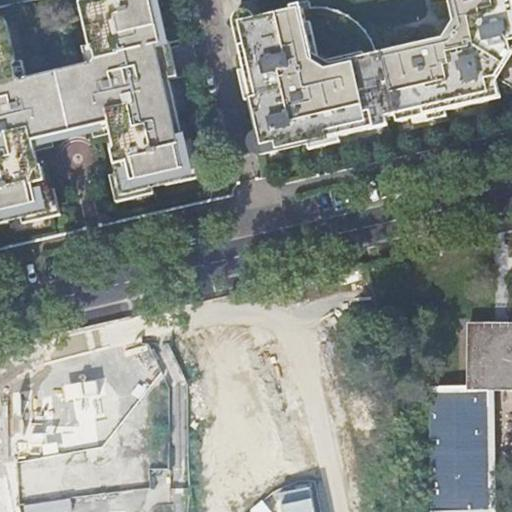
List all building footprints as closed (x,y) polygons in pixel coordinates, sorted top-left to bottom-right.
[(7,24),(0,25),(0,215),(6,215),(7,220),(51,210),(42,170),(39,171),(33,145),(55,140),(53,134),(87,127),(88,132),(110,127),(116,153),(113,154),(122,194),(166,184),(165,179),(191,173),(170,82),(166,83),(158,49),(162,48),(151,0),(112,0),(82,7),(91,50),(94,50),(97,64),(94,69),(89,70),(89,69),(71,73),(72,76),(45,82),(44,79),(27,83),(27,84),(23,85),(17,82),(14,68),(17,67),(7,24)] [(266,150),(279,147),(280,154),(326,144),(372,133),(370,125),(399,118),(400,125),(478,108),(476,100),(493,97),(489,83),(499,81),(511,60),(511,0),(452,0),(458,26),(464,25),(465,30),(466,30),(455,47),(454,47),(449,48),(448,42),(379,58),(341,67),(342,71),(330,74),(313,64),(309,43),(312,42),(313,46),(314,46),(306,12),(243,26),(250,55),(244,57),(266,150)] [(511,328),(511,331),(470,331),(469,393),(511,393),(511,328)] [(152,437),(153,374),(123,373),(121,436),(152,437)] [(149,484),(146,453),(24,465),(27,495),(149,484)]
